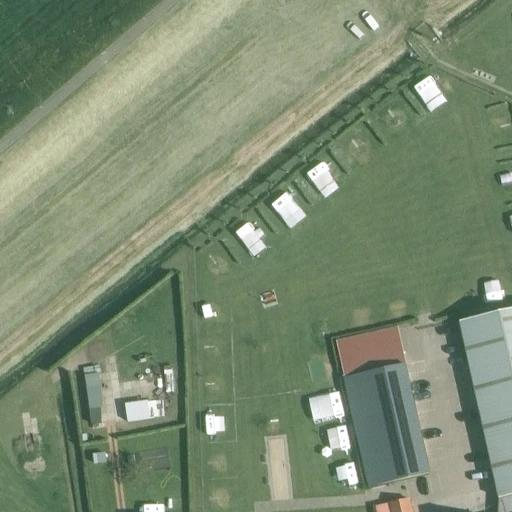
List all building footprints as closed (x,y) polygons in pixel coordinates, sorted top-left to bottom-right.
[(415,94),(426,109),(444,95),(433,81),(415,94)] [(355,160),(373,153),(367,137),(349,144),(355,160)] [(325,166),(307,181),(319,195),(337,181),(325,166)] [(254,249),(265,243),(256,229),(246,235),(254,249)] [(511,511),(511,310),(459,322),(501,511),(511,511)] [(309,355),(311,373),(336,370),(333,352),(309,355)] [(402,366),(345,379),(369,486),(426,474),(402,366)] [(92,367),(90,421),(106,422),(108,368),(92,367)] [(341,392),(316,395),(318,412),(343,409),(341,392)] [(342,468),(344,485),(361,483),(359,466),(342,468)] [(410,511),(408,500),(376,507),(377,511),(410,511)]
